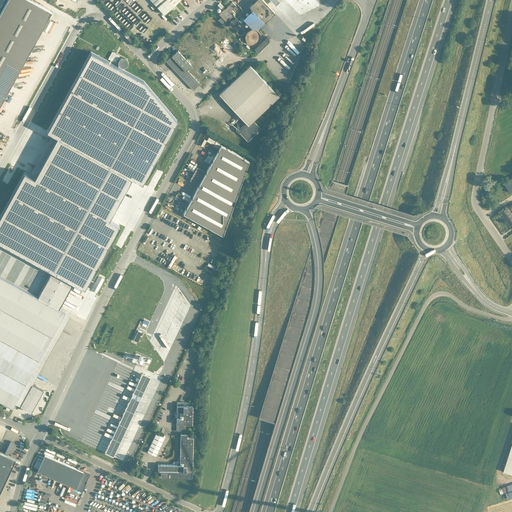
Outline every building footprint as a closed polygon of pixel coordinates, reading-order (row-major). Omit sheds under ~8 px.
[(0,108),(55,11),(34,0),(10,0),(0,18),(0,108)] [(179,0),(150,0),(164,15),(179,0)] [(256,27),(260,28),(261,27),(277,13),(264,0),(254,0),(251,4),(256,9),(247,17),(256,27)] [(220,13),(226,21),(235,13),(232,9),(236,6),(233,2),(220,13)] [(238,24),(239,23),(239,22),(238,21),(238,20),(237,19),(236,18),(234,18),(233,18),(232,18),(231,20),(230,21),(229,23),(230,24),(231,26),(232,27),(233,27),(234,27),(236,27),(237,27),(237,26),(238,24)] [(261,39),(261,38),(261,37),(260,35),(260,34),(259,32),(257,31),(256,31),(255,30),(253,30),(252,30),(251,31),(249,31),(248,32),(247,33),(246,35),(246,36),(245,38),(246,39),(246,40),(247,42),(248,43),(249,44),(250,45),(251,45),(253,45),(254,45),(256,45),(257,44),(258,43),(259,42),(260,41),(261,39)] [(177,45),(182,49),(186,45),(182,41),(177,45)] [(29,293),(0,277),(0,400),(13,408),(66,312),(59,308),(73,282),(84,288),(120,224),(109,219),(132,177),(142,183),(177,119),(143,80),(91,51),(47,130),(59,136),(34,180),(25,175),(0,218),(0,239),(45,264),(29,293)] [(178,51),(167,61),(193,90),(200,84),(187,70),(191,65),(178,51)] [(250,65),(219,94),(240,116),(232,123),(248,141),(261,128),(253,120),(279,96),(250,65)] [(19,96),(14,105),(23,111),(26,105),(25,104),(27,101),(19,96)] [(197,166),(189,179),(199,184),(183,212),(223,234),(249,159),(221,144),(206,171),(197,166)] [(167,157),(172,159),(176,150),(172,148),(169,156),(163,154),(160,161),(165,163),(167,157)] [(511,175),(493,189),(500,199),(511,190),(511,175)] [(259,416),(275,421),(309,312),(324,261),(341,207),(343,201),(345,196),(348,187),(349,183),(347,183),(343,181),(338,180),(332,178),(327,186),(321,207),(320,215),(317,225),(312,243),(259,416)] [(511,222),(511,213),(507,206),(499,211),(508,225),(511,222)] [(198,235),(200,230),(190,224),(187,230),(198,235)] [(149,376),(141,372),(128,399),(103,452),(112,455),(137,403),(149,376)] [(163,471),(163,477),(192,477),(192,437),(187,437),(187,424),(191,424),(191,405),(188,405),(188,402),(178,402),(178,425),(180,425),(180,464),(158,464),(158,471),(163,471)] [(0,492),(16,459),(0,451),(0,492)] [(82,489),(90,472),(45,453),(37,470),(82,489)]
